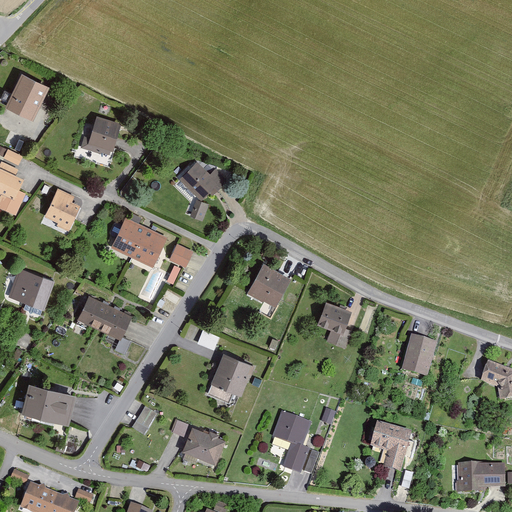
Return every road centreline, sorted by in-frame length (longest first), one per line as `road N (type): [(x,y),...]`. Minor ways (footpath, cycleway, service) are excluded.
road 1 (residential): [(219,250),(239,229),(260,231),(351,282),(511,343)]
road 2 (residential): [(84,471),(219,250)]
road 3 (residential): [(24,167),(219,250)]
road 4 (residential): [(385,508),(185,488)]
